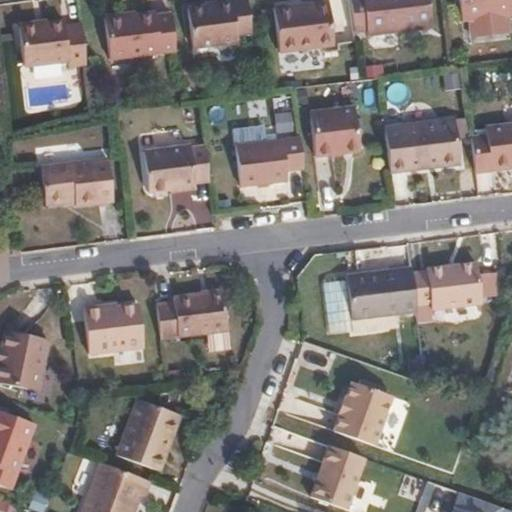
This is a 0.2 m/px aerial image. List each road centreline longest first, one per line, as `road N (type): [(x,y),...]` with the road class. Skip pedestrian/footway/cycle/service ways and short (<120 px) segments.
road 1 (residential): [(192,511),(216,446),(245,417),(282,328),(271,242)]
road 2 (residential): [(0,277),(271,242)]
road 3 (residential): [(271,242),(511,208)]
